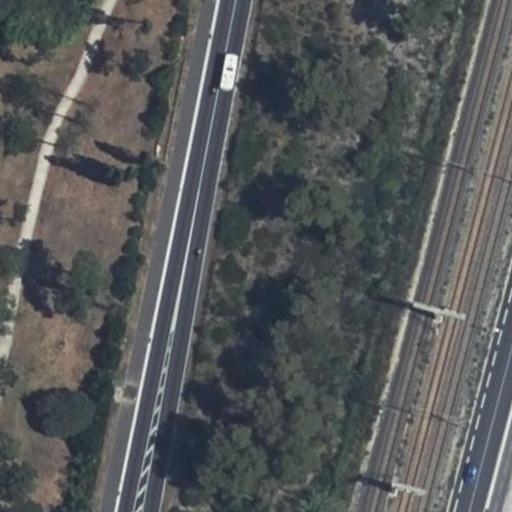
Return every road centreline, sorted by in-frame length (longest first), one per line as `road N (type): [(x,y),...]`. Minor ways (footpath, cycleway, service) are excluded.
road 1 (primary): [(134,511),(233,0)]
road 2 (primary): [(473,511),(511,363)]
